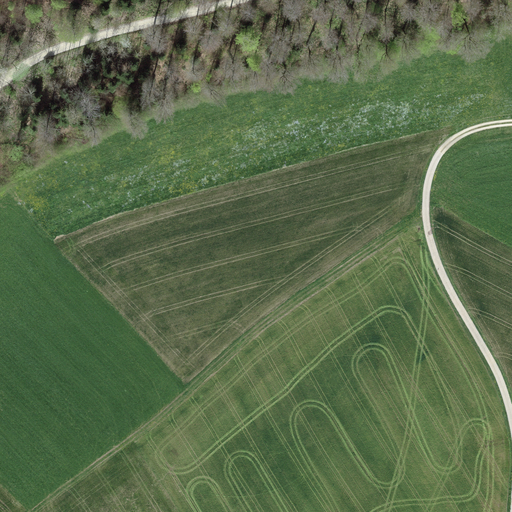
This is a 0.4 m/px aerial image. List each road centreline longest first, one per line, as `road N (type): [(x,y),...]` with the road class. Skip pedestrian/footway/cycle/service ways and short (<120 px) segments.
road 1 (unclassified): [(511,123),(453,139),(430,169),(424,202),(437,263),(499,379),(511,424)]
road 2 (track): [(229,0),(62,47),(0,82)]
